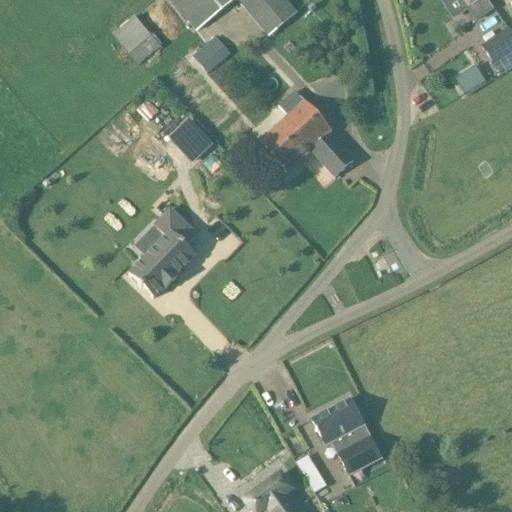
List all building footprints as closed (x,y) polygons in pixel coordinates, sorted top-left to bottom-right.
[(169,0),(195,32),(235,0),(236,0),(268,40),(297,15),(285,0),(169,0)] [(495,10),(487,0),(461,0),(467,8),(477,23),(495,10)] [(134,18),(111,37),(129,57),(150,38),(134,18)] [(481,47),(499,74),(500,76),(511,68),(511,37),(506,30),(481,47)] [(218,41),(211,47),(195,62),(210,79),(233,58),(218,41)] [(455,82),(464,97),(484,84),(475,69),(455,82)] [(286,173),(301,160),(325,187),(353,162),(329,135),(331,133),(323,124),(295,92),(278,107),(287,117),(258,143),(286,173)] [(132,108),(106,132),(123,150),(148,126),(132,108)] [(188,124),(170,140),(191,163),(209,147),(188,124)] [(131,271),(155,295),(167,283),(169,285),(178,276),(176,274),(198,252),(189,244),(200,233),(173,206),(156,223),(168,234),(131,271)] [(377,436),(367,440),(362,429),(363,429),(349,402),(312,421),(326,448),(333,444),(349,475),(387,456),(377,436)] [(312,493),(324,487),(309,456),(297,461),(312,493)] [(281,476),(243,502),(250,511),(305,511),(292,492),(281,476)]
